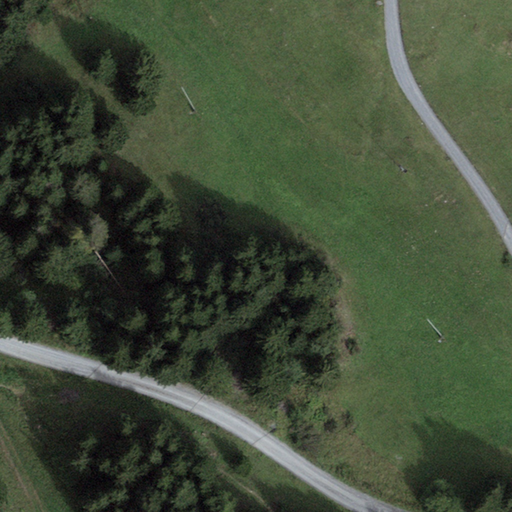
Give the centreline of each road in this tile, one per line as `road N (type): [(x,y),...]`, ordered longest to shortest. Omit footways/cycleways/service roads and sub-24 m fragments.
road 1 (track): [(0,339),(181,394),(380,511)]
road 2 (track): [(511,245),(408,84),(390,32),(389,0)]
